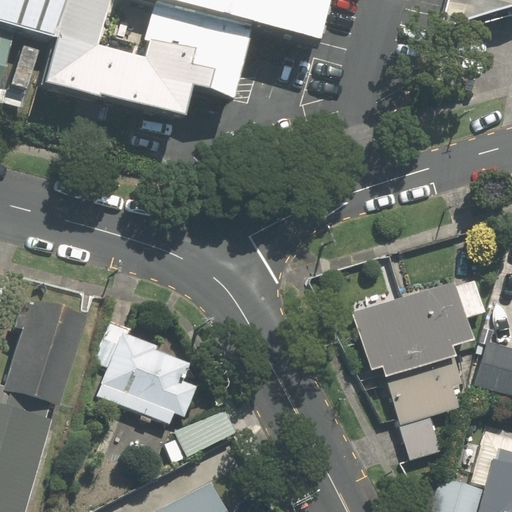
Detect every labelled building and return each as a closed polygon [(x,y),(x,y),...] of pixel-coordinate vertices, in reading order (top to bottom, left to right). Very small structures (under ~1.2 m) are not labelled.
[(0,0),(0,26),(16,31),(37,37),(47,0),(0,0)] [(25,82),(176,122),(184,90),(224,100),(243,32),(152,8),(138,63),(94,51),(107,0),(47,0),(37,37),(25,82)] [(311,48),(323,0),(136,0),(268,36),(311,48)] [(511,0),(441,0),(430,38),(511,12),(511,0)] [(0,87),(16,31),(0,26),(0,87)] [(378,388),(400,467),(437,457),(427,421),(455,413),(439,356),(462,349),(455,325),(477,319),(467,285),(425,297),(422,287),(398,293),(401,303),(344,319),(362,381),(369,379),(372,389),(378,388)] [(0,382),(0,511),(26,511),(59,406),(66,408),(95,314),(36,296),(9,385),(0,382)] [(187,419),(201,385),(188,379),(195,362),(124,333),(99,396),(170,425),(174,414),(187,419)] [(493,349),(479,345),(466,393),(511,405),(511,376),(510,382),(505,381),(511,356),(511,353),(497,350),(490,378),(485,376),(493,349)] [(188,458),(235,434),(221,407),(174,432),(188,458)] [(442,476),(431,511),(511,511),(511,437),(486,430),(470,484),(442,476)] [(152,511),(231,511),(214,479),(152,511)]
